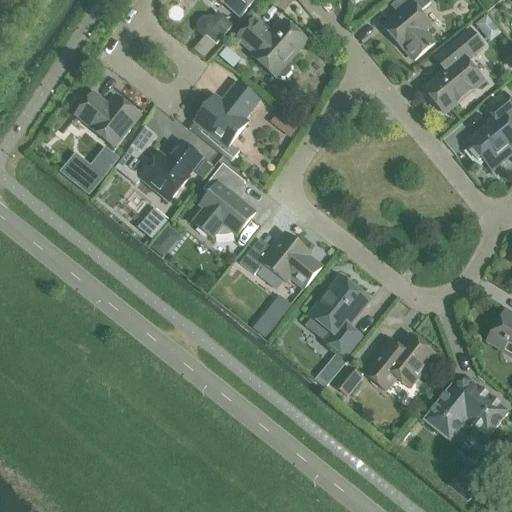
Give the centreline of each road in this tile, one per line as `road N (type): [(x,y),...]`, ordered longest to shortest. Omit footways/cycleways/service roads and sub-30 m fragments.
road 1 (unclassified): [(366,511),(0,218)]
road 2 (residential): [(364,64),(291,174),(298,207),(415,299),(461,291),(501,227)]
road 3 (residential): [(501,227),(364,64)]
road 4 (residential): [(133,23),(195,71),(171,101),(109,54)]
